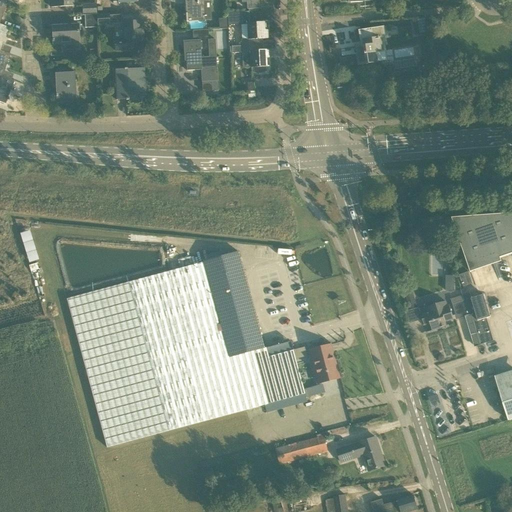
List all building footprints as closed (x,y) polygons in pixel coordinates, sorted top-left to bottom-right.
[(185,13),(186,22),(198,21),(198,19),(205,18),(204,2),(211,2),(210,0),(185,0),(187,13),(185,13)] [(241,0),(241,3),(246,2),(247,9),(259,9),(258,0),(241,0)] [(83,15),(84,15),(97,14),(96,4),(82,4),(83,15)] [(228,25),(246,24),(249,24),(248,12),(238,12),(227,13),(228,25)] [(109,13),(97,14),(97,25),(110,24),(109,13)] [(97,14),(84,15),(85,28),(97,27),(97,25),(97,14)] [(417,20),(419,35),(427,34),(424,18),(417,20)] [(123,23),(124,39),(114,39),(114,52),(126,51),(126,48),(142,47),(142,46),(143,46),(143,39),(142,39),(141,21),(123,23)] [(241,40),(241,41),(242,46),(262,45),(261,39),(267,39),(267,32),(269,32),(268,23),(268,21),(266,21),(258,21),(258,23),(249,24),(246,24),(247,39),(241,40)] [(79,43),(78,25),(52,26),(53,40),(52,40),(52,42),(53,42),(53,44),(79,43)] [(359,41),(362,41),(362,46),(355,47),(358,65),(376,62),(374,52),(383,51),(381,37),(372,38),(371,28),(358,30),(359,41)] [(186,61),(187,71),(201,70),(201,82),(217,81),(215,39),(208,40),(209,57),(201,57),(200,48),(200,41),(200,40),(183,41),(185,41),(186,56),(188,56),(189,61),(186,61)] [(232,53),(242,53),(242,59),(250,59),(251,68),(251,72),(252,73),(254,73),(255,74),(257,74),(258,74),(259,74),(261,74),(262,73),(264,73),(265,72),(266,71),(266,67),(265,58),(268,58),(268,50),(263,51),(262,45),(242,46),(232,47),(232,53)] [(0,76),(2,77),(10,54),(0,50),(0,76)] [(145,95),(146,95),(144,63),(143,63),(144,72),(127,73),(126,68),(123,69),(114,70),(116,100),(126,100),(128,100),(128,92),(145,91),(145,95)] [(186,92),(199,92),(199,71),(186,71),(186,92)] [(74,72),(54,73),(56,103),(76,102),(76,100),(72,101),(71,87),(75,87),(74,72)] [(0,102),(5,104),(14,81),(2,77),(0,76),(0,102)] [(101,106),(96,100),(89,105),(94,111),(101,106)] [(511,213),(452,218),(470,272),(471,272),(470,272),(469,268),(511,253),(511,213)] [(27,262),(37,259),(27,229),(17,232),(27,262)] [(203,261),(203,262),(66,299),(106,447),(268,404),(305,394),(293,350),(268,357),(266,348),(264,348),(263,347),(266,346),(268,344),(266,337),(263,336),(261,337),(238,252),(203,261)] [(472,284),(468,272),(459,275),(463,287),(472,284)] [(446,276),(446,291),(454,291),(454,276),(446,276)] [(465,314),(466,317),(475,346),(484,344),(493,341),(486,318),(491,317),(484,295),(471,299),(470,294),(462,296),(463,298),(464,298),(469,313),(465,314)] [(452,305),(457,319),(457,320),(466,317),(465,314),(469,313),(464,298),(463,298),(464,301),(452,305)] [(425,308),(420,310),(421,314),(421,315),(424,326),(427,325),(427,324),(430,323),(432,331),(434,330),(435,330),(447,326),(445,322),(454,320),(449,306),(447,307),(445,302),(434,305),(433,303),(431,302),(426,303),(424,306),(425,308)] [(311,360),(313,359),(319,383),(337,379),(332,362),(335,362),(330,344),(308,350),(311,360)] [(511,381),(498,386),(506,413),(508,421),(511,419),(511,381)] [(305,387),(306,395),(324,392),(322,384),(305,387)] [(324,437),(318,438),(280,448),(284,463),(321,453),(328,452),(324,437)] [(369,472),(385,466),(383,467),(378,452),(380,451),(376,438),(360,443),(369,472)] [(341,463),(356,458),(352,446),(337,451),(341,463)] [(333,495),(334,499),(325,500),(327,511),(347,511),(345,493),(333,495)] [(373,511),(409,511),(418,509),(414,496),(384,505),(382,500),(371,503),(373,511)] [(510,496),(497,499),(499,507),(511,504),(510,496)] [(272,503),(274,511),(284,511),(282,501),(272,503)]
